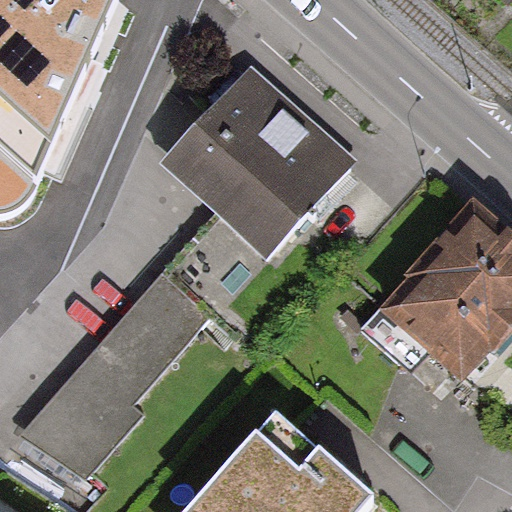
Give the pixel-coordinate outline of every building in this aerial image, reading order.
[(119,4),(114,0),(0,0),(0,221),(6,222),(22,216),(35,201),(119,4)] [(511,0),(482,0),(506,18),(511,10),(511,0)] [(257,274),(346,172),(235,76),(147,178),(257,274)] [(445,398),(511,319),(511,273),(449,220),(359,325),(445,398)] [(277,420),(195,511),(378,511),(380,511),(277,420)]
